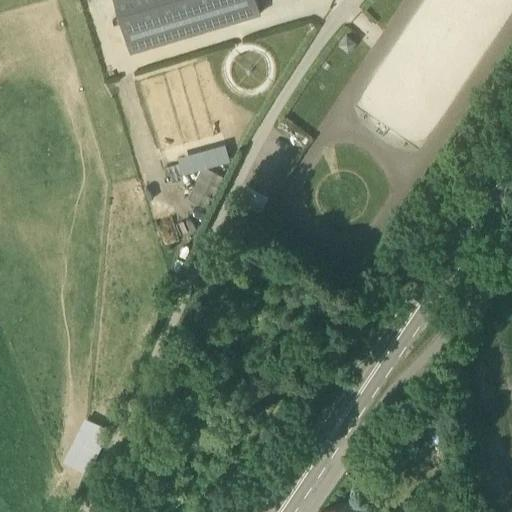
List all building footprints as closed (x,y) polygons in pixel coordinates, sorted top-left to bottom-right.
[(115,0),(131,52),(138,49),(261,13),(257,0),(115,0)] [(179,155),(184,172),(233,159),(228,141),(179,155)] [(198,164),(188,199),(211,206),(222,171),(198,164)] [(87,415),(65,460),(91,472),(112,427),(87,415)] [(360,511),(354,497),(321,511),(360,511)]
